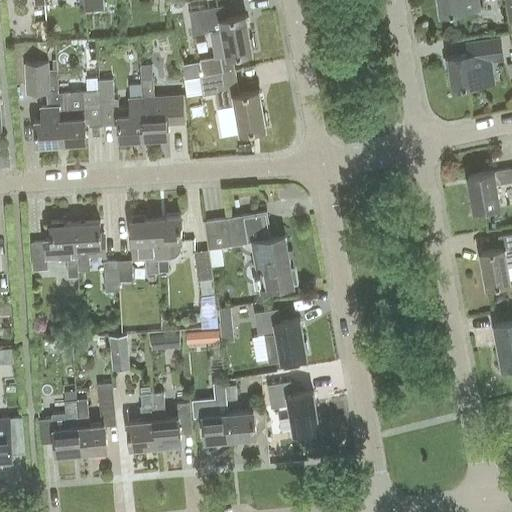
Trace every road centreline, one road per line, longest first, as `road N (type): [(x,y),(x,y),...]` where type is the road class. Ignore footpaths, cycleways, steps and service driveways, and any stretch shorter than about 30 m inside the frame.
road 1 (residential): [(482,496),(418,145)]
road 2 (unclassified): [(383,508),(320,165)]
road 3 (residential): [(0,186),(320,165)]
road 4 (unclassified): [(320,165),(290,0)]
road 5 (residential): [(418,145),(392,0)]
